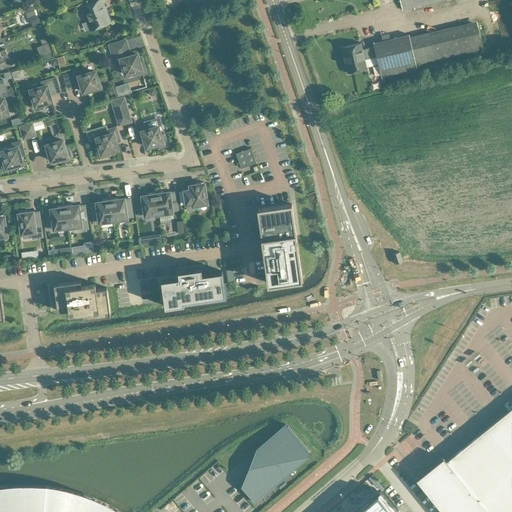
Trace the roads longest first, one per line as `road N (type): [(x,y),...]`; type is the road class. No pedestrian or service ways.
road 1 (tertiary): [(22,413),(251,377),(381,334)]
road 2 (tertiary): [(374,314),(279,345),(41,375)]
road 3 (residential): [(91,176),(181,164),(190,156),(135,0)]
road 4 (tertiary): [(354,233),(272,0)]
